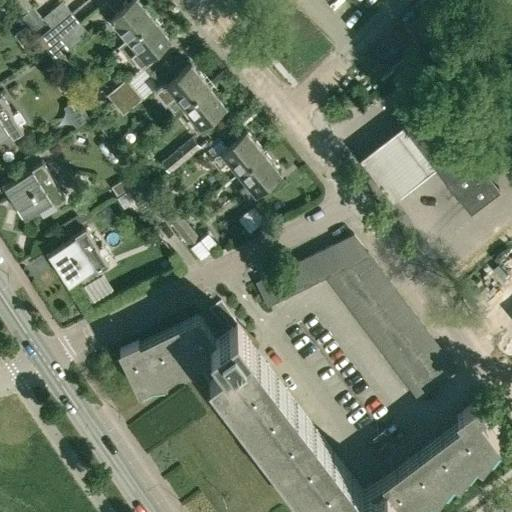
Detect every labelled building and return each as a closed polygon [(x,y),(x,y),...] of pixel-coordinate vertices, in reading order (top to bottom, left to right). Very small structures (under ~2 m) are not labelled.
[(34,6),(28,0),(18,0),(15,3),(24,14),(34,6)] [(62,0),(43,16),(51,26),(52,25),(54,28),(73,12),(62,0)] [(119,25),(128,37),(153,16),(140,0),(129,0),(107,18),(115,28),(119,25)] [(81,22),(81,21),(73,12),(54,28),(52,25),(51,26),(36,39),(47,51),(81,22)] [(128,37),(119,45),(134,63),(137,60),(143,67),(155,57),(152,53),(171,37),(153,16),(128,37)] [(47,51),(55,60),(89,32),(81,22),(47,51)] [(14,34),(23,47),(35,39),(26,26),(14,34)] [(158,84),(154,87),(165,100),(174,111),(183,104),(209,83),(191,62),(164,84),(162,81),(158,84)] [(107,94),(115,104),(135,88),(127,77),(107,94)] [(209,83),(183,104),(192,115),(189,118),(197,128),(226,104),(209,83)] [(143,97),(135,88),(115,104),(124,114),(143,97)] [(0,137),(11,131),(13,135),(24,129),(20,122),(25,119),(19,109),(14,113),(1,92),(0,92),(0,137)] [(500,189),(476,159),(425,92),(396,115),(470,212),(500,189)] [(208,149),(214,156),(211,158),(219,168),(229,160),(239,171),(264,151),(246,128),(226,145),(221,139),(208,149)] [(171,171),(193,152),(201,146),(192,135),(162,160),(171,171)] [(282,171),(264,151),(239,171),(247,182),(240,188),(248,198),(256,192),(282,171)] [(32,166),(6,183),(25,215),(52,198),(55,203),(66,196),(43,159),(32,166)] [(139,180),(127,188),(127,189),(135,200),(152,225),(164,218),(164,217),(145,190),(139,180)] [(85,203),(75,209),(80,218),(90,212),(85,203)] [(165,213),(173,224),(183,216),(175,205),(165,213)] [(173,224),(190,247),(201,239),(183,216),(173,224)] [(76,277),(82,286),(102,273),(99,268),(109,262),(86,226),(75,233),(76,234),(49,251),(69,282),(76,277)] [(354,233),(337,241),(343,252),(362,243),(354,233)] [(337,241),(326,247),(337,268),(348,263),(343,252),(337,241)] [(369,252),(362,243),(343,252),(348,263),(369,252)] [(326,274),(337,268),(326,247),(314,252),(325,274),(326,274)] [(314,280),(325,274),(314,252),(303,258),(314,280)] [(369,252),(348,263),(354,272),(373,258),(369,252)] [(303,285),(314,280),(303,258),(292,263),(303,285)] [(362,282),(381,268),(373,258),(354,272),(362,282)] [(291,291),(303,285),(292,263),(280,269),(291,291)] [(354,272),(348,263),(337,268),(326,274),(336,286),(354,272)] [(369,292),(388,278),(381,268),(362,282),(369,292)] [(280,269),(269,275),(280,297),(291,291),(280,269)] [(336,286),(343,296),(362,282),(354,272),(336,286)] [(268,302),(280,297),(269,275),(257,280),(268,302)] [(91,288),(103,306),(119,295),(108,277),(91,288)] [(377,302),(396,288),(388,278),(369,292),(377,302)] [(362,282),(343,296),(351,306),(369,292),(362,282)] [(384,312),(403,298),(396,288),(377,302),(384,312)] [(369,292),(351,306),(358,316),(377,302),(369,292)] [(392,322),(411,308),(403,298),(384,312),(392,322)] [(358,316),(366,326),(384,312),(377,302),(358,316)] [(399,332),(418,318),(411,308),(392,322),(399,332)] [(384,312),(366,326),(373,336),(392,322),(384,312)] [(407,342),(426,328),(418,318),(399,332),(407,342)] [(499,438),(498,437),(479,412),(485,408),(478,398),(457,413),(463,421),(364,495),(247,341),(251,337),(238,319),(212,338),(191,322),(135,349),(131,341),(120,347),(139,387),(152,381),(166,379),(166,374),(178,368),(192,366),(192,361),(204,356),(211,366),(210,367),(319,511),(398,511),(405,507),(406,508),(408,507),(406,505),(415,498),(420,502),(430,489),(429,488),(438,481),(443,485),(453,472),(451,471),(459,465),(464,469),(476,455),(474,453),(483,446),(489,450),(499,438)] [(392,322),(373,336),(381,346),(399,332),(392,322)] [(414,352),(433,338),(426,328),(407,342),(414,352)] [(399,332),(381,346),(388,356),(407,342),(399,332)] [(422,362),(441,348),(433,338),(414,352),(422,362)] [(407,342),(388,356),(396,366),(414,352),(407,342)] [(430,372),(448,358),(441,348),(422,362),(430,372)] [(414,352),(396,366),(403,376),(422,362),(414,352)] [(437,382),(440,379),(456,368),(448,358),(430,372),(437,382)] [(422,362),(403,376),(411,386),(430,372),(422,362)] [(430,372),(411,386),(418,396),(437,382),(430,372)]
